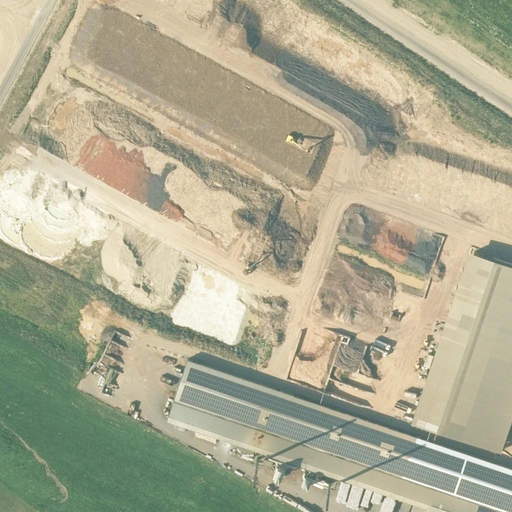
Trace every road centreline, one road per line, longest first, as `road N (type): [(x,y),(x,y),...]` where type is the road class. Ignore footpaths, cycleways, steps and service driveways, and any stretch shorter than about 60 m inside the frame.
road 1 (unclassified): [(511,107),(347,0)]
road 2 (unknown): [(427,348),(473,235)]
